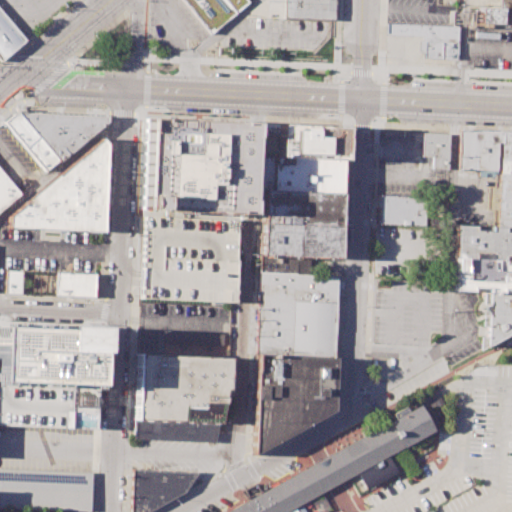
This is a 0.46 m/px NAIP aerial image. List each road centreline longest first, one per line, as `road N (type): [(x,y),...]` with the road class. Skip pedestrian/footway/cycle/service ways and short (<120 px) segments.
road 1 (tertiary): [(11,82),(511,104)]
road 2 (residential): [(131,87),(109,511)]
road 3 (residential): [(366,0),(354,415)]
road 4 (residential): [(258,94),(241,475)]
road 5 (residential): [(354,415),(172,511)]
road 6 (secondary): [(109,0),(11,82)]
road 7 (residential): [(120,313),(0,307)]
